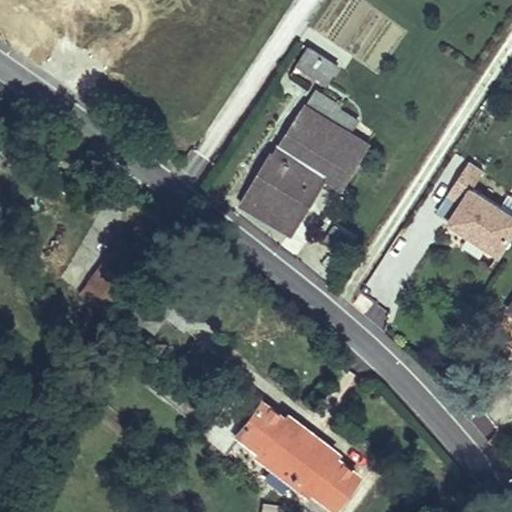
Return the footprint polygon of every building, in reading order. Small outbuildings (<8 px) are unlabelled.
[(298,64),(327,83),(338,66),(309,47),(298,64)] [(271,151),(241,201),(290,231),(324,176),(343,188),(369,145),(349,132),(357,121),(339,108),(342,106),(321,92),(311,108),(305,105),(274,153),(271,151)] [(484,172),(469,162),(449,193),(463,202),(466,204),(462,210),(459,208),(450,222),(500,254),(511,235),(511,213),(473,188),(484,172)] [(340,250),(348,238),(333,228),(324,240),(340,250)] [(146,257),(120,238),(89,280),(116,300),(146,257)] [(116,300),(89,280),(75,300),(101,319),(116,300)] [(177,298),(154,281),(131,313),(153,329),(177,298)] [(167,316),(184,328),(197,310),(179,298),(167,316)] [(195,382),(198,376),(190,371),(186,377),(195,382)] [(283,418),(259,400),(256,405),(237,390),(217,417),(221,421),(208,439),(212,442),(207,447),(217,455),(221,450),(224,452),(238,435),(259,452),(258,453),(273,465),(273,466),(289,479),(290,478),(305,489),(306,488),(332,507),(357,475),(331,456),(332,454),(317,442),(317,441),(301,428),(300,429),(284,417),(283,418)] [(221,421),(217,417),(203,435),(208,439),(221,421)]
